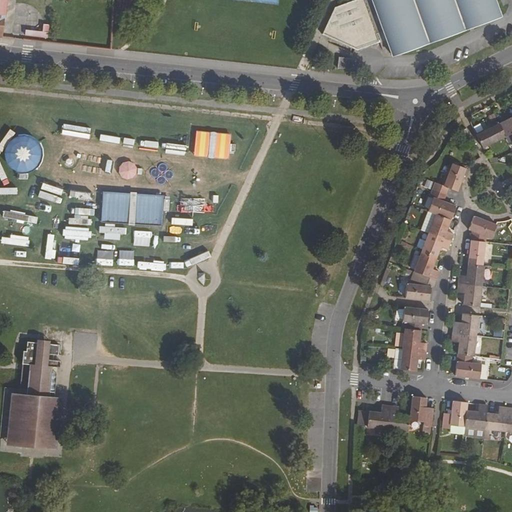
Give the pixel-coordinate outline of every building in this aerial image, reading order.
[(352,0),(340,5),(326,34),(357,50),(386,39),(391,53),(500,14),(494,0),(352,0)] [(340,5),(335,7),(323,33),(326,34),(340,5)] [(353,58),(339,57),(338,67),(352,69),(353,58)] [(511,115),(497,123),(504,136),(511,132),(511,115)] [(497,123),(475,134),(481,147),(504,136),(497,123)] [(465,168),(451,163),(443,185),(434,182),(432,188),(445,193),(448,187),(457,190),(460,182),(462,183),(464,178),(462,178),(465,168)] [(445,193),(432,188),(429,196),(431,197),(427,211),(434,213),(449,219),(455,206),(442,201),(445,193)] [(427,232),(434,213),(427,211),(426,210),(419,229),(427,232)] [(449,219),(434,213),(427,232),(449,241),(452,233),(445,230),(449,219)] [(495,224),(473,216),(467,229),(470,230),(469,240),(484,242),(485,236),(489,238),(495,224)] [(449,241),(427,232),(419,251),(435,257),(439,246),(446,249),(449,241)] [(484,242),(469,240),(468,249),(465,249),(465,253),(468,253),(466,264),(481,265),(484,242)] [(435,257),(419,251),(412,271),(420,274),(435,279),(438,271),(431,268),(435,257)] [(481,265),(466,264),(465,275),(457,275),(457,283),(480,286),(483,266),(481,265)] [(435,279),(420,274),(416,284),(406,283),(403,297),(428,300),(430,286),(432,286),(435,279)] [(480,286),(457,283),(455,291),(463,293),(461,304),(478,306),(480,286)] [(427,309),(402,306),(400,321),(405,321),(404,328),(419,329),(420,323),(425,324),(427,309)] [(476,315),(460,313),(459,325),(452,324),(450,333),(474,336),(476,315)] [(404,328),(403,328),(400,348),(424,351),(425,343),(418,341),(419,329),(404,328)] [(474,336),(450,333),(449,341),(457,342),(455,354),(470,356),(472,356),(474,336)] [(37,343),(27,342),(26,351),(23,351),(22,364),(29,365),(29,370),(27,390),(25,408),(53,411),(54,398),(54,392),(50,391),(52,373),(52,367),(60,368),(60,361),(48,359),(49,354),(58,355),(59,345),(49,344),(49,345),(47,345),(47,343),(39,342),(39,344),(37,344),(37,343)] [(398,368),(400,348),(394,347),(391,367),(398,368)] [(423,359),(424,351),(400,348),(398,368),(414,370),(415,358),(423,359)] [(470,356),(455,354),(453,375),(477,378),(479,364),(470,362),(470,356)] [(53,411),(25,408),(26,395),(13,394),(8,445),(55,449),(60,398),(54,398),(53,411)] [(424,397),(410,395),(408,414),(407,420),(422,421),(421,425),(428,426),(430,411),(423,410),(424,397)] [(465,402),(451,400),(449,413),(441,412),(439,427),(447,428),(448,425),(462,426),(464,409),(465,402)] [(385,428),(388,405),(379,404),(378,411),(366,410),(366,411),(358,410),(357,425),(364,426),(385,428)] [(475,411),(464,409),(462,426),(482,429),(484,412),(485,405),(476,404),(475,411)] [(396,406),(388,405),(385,428),(406,431),(407,420),(408,414),(396,413),(396,406)] [(496,413),(484,412),(482,429),(502,431),(505,407),(496,406),(496,413)] [(511,407),(505,407),(502,431),(511,432),(511,407)] [(461,433),(462,426),(448,425),(447,428),(446,431),(461,433)] [(481,436),(482,429),(462,426),(461,433),(481,436)]
